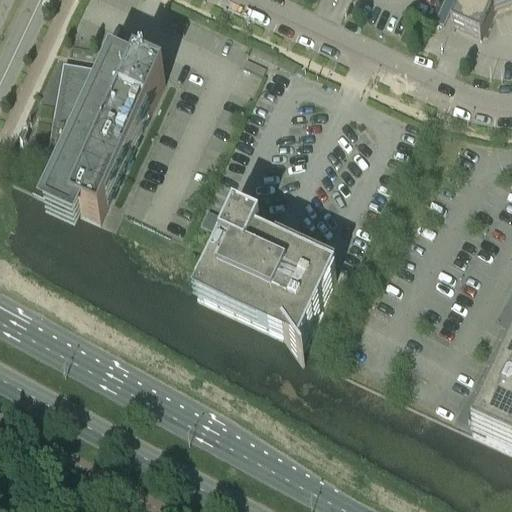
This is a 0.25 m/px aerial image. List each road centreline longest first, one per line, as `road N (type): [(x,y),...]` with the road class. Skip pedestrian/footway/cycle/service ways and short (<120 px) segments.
road 1 (secondary): [(345,511),(0,320)]
road 2 (residential): [(246,0),(472,100),(511,105)]
road 3 (secondary): [(0,378),(241,511)]
